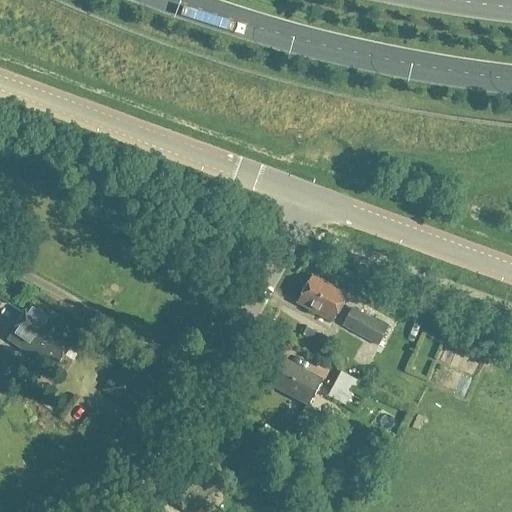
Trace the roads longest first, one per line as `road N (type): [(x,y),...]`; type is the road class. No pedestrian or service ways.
road 1 (primary): [(182,0),(404,62),(511,77)]
road 2 (tertiary): [(307,196),(0,82)]
road 3 (unclassified): [(209,384),(0,263)]
road 4 (tertiary): [(511,271),(307,196)]
road 5 (unclassified): [(209,384),(307,196)]
road 6 (unclassified): [(109,511),(209,384)]
